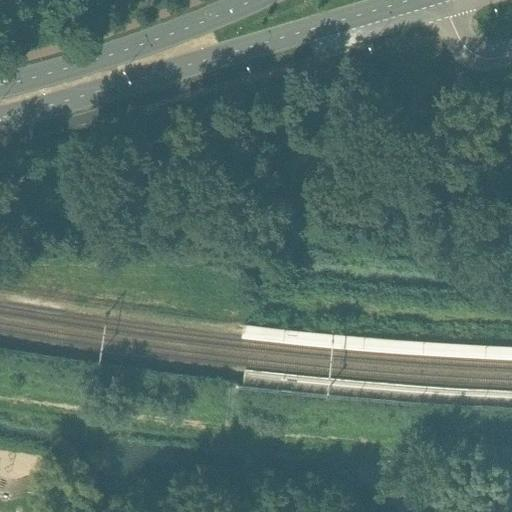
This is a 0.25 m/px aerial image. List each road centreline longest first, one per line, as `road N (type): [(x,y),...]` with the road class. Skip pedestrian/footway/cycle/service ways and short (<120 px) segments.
road 1 (secondary): [(0,118),(414,0)]
road 2 (secondary): [(253,0),(0,86)]
